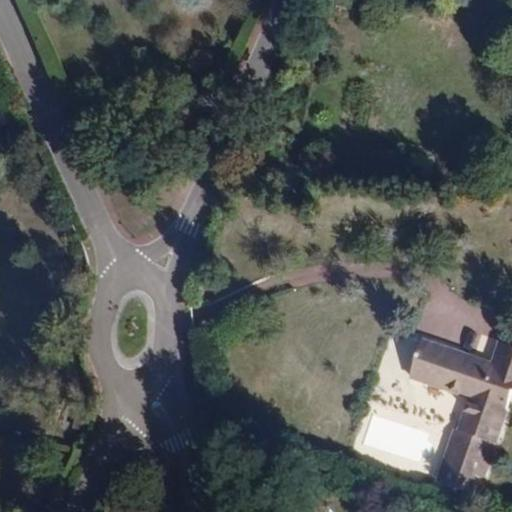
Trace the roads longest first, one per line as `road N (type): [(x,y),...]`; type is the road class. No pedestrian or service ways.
road 1 (residential): [(161,287),(291,0)]
road 2 (residential): [(128,276),(0,2)]
road 3 (residential): [(159,378),(194,470),(198,511)]
road 4 (residential): [(77,511),(133,387)]
road 5 (residential): [(128,276),(111,302),(108,358),(133,387)]
